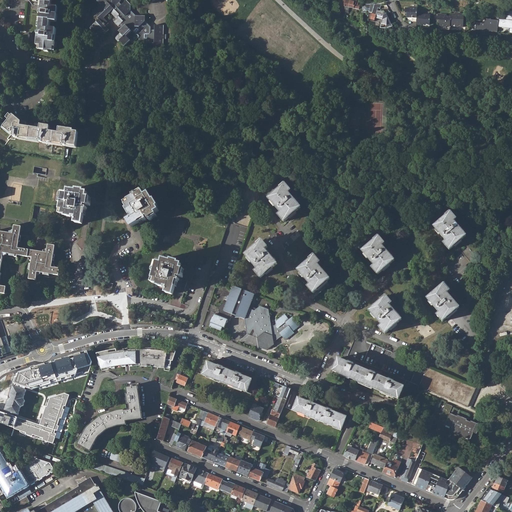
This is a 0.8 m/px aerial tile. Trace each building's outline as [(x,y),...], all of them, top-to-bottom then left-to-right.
[(44,52),(48,52),(49,51),(53,51),(53,46),(55,47),(56,43),(55,43),(56,28),(49,28),(50,22),(56,22),(57,7),(51,6),(52,0),(58,1),(58,0),(41,0),(41,11),(39,11),(39,15),(40,15),(39,33),(37,32),(35,45),(40,45),(39,49),(44,50),(44,52)] [(95,0),(97,2),(99,0),(102,3),(99,6),(98,6),(92,12),(92,16),(94,18),(95,17),(98,20),(97,21),(96,22),(89,28),(99,39),(109,30),(105,26),(108,23),(104,18),(110,13),(116,20),(113,23),(117,27),(119,26),(120,25),(122,28),(121,29),(118,32),(120,34),(115,39),(115,41),(117,43),(118,43),(119,42),(124,47),(130,42),(132,44),(136,40),(137,39),(139,41),(138,42),(136,44),(140,48),(144,48),(143,54),(157,54),(157,50),(162,50),(163,41),(165,42),(165,36),(163,36),(164,27),(154,27),(154,31),(154,33),(150,32),(150,30),(150,28),(144,23),(145,18),(135,17),(130,12),(131,6),(126,2),(121,6),(119,4),(121,2),(120,0),(95,0)] [(349,9),(358,10),(358,4),(357,4),(357,1),(354,0),(349,0),(349,5),(349,9)] [(372,12),(374,4),(361,3),(361,12),(366,13),(366,10),(369,10),(369,12),(372,12)] [(375,15),(383,17),(380,27),(384,28),(387,28),(393,26),(386,13),(385,13),(384,11),(382,11),(377,10),(378,8),(380,9),(381,4),(374,4),(372,12),(370,19),(374,20),(375,15)] [(412,20),(417,20),(417,14),(418,8),(405,7),(405,13),(407,13),(407,15),(407,17),(412,18),(412,20)] [(509,34),(511,34),(511,11),(508,10),(506,20),(500,19),(499,21),(498,27),(510,29),(509,34)] [(416,25),(422,26),(422,25),(429,25),(430,15),(417,14),(417,20),(416,25)] [(439,27),(446,27),(446,26),(450,27),(451,17),(446,17),(446,15),(437,14),(437,21),(439,21),(439,27)] [(456,28),(463,28),(464,14),(454,14),(451,14),(451,17),(450,27),(456,27),(456,28)] [(476,30),(497,32),(498,27),(499,21),(491,20),(491,19),(485,18),(485,23),(477,23),(476,30)] [(18,69),(16,79),(25,80),(27,70),(19,68),(18,69)] [(10,136),(76,147),(79,131),(22,122),(14,116),(4,128),(12,134),(10,136)] [(47,170),(35,167),(34,171),(39,172),(38,175),(46,177),(47,170)] [(279,214),(284,221),(301,208),(290,193),(292,191),(287,184),(269,198),(281,213),(279,214)] [(75,223),(83,224),(85,209),(88,209),(88,207),(86,207),(86,205),(92,206),(92,204),(91,204),(92,198),(88,197),(88,193),(85,192),(85,190),(77,189),(77,191),(69,189),(68,194),(62,193),(60,203),(63,203),(62,210),(63,211),(63,214),(66,214),(66,216),(73,217),(73,215),(76,216),(75,223)] [(127,219),(131,226),(143,219),(144,221),(146,220),(145,219),(147,218),(149,221),(151,220),(150,219),(156,216),(154,212),(158,210),(155,207),(157,206),(153,200),(152,201),(147,194),(144,196),(141,190),(132,195),(133,197),(128,200),(129,202),(125,204),(127,207),(125,208),(129,214),(130,214),(132,217),(127,219)] [(250,225),(251,210),(238,209),(236,223),(250,225)] [(444,244),(449,251),(466,237),(454,223),(457,221),(451,214),(434,227),(446,242),(444,244)] [(0,292),(4,293),(5,286),(0,285),(0,269),(3,253),(19,255),(18,257),(21,258),(21,255),(31,257),(28,278),(35,279),(36,272),(58,275),(59,268),(51,267),(54,245),(47,244),(46,252),(18,248),(22,225),(14,224),(13,232),(0,230),(0,292)] [(374,269),(379,275),(396,259),(383,246),(385,243),(379,237),(363,252),(376,266),(374,269)] [(255,271),(261,278),(278,263),(265,249),(268,246),(262,240),(246,255),(258,269),(255,271)] [(307,287),(313,293),(330,278),(318,264),(320,262),(315,255),(298,271),(310,284),(307,287)] [(167,291),(173,293),(178,280),(179,281),(180,279),(178,278),(179,276),(184,278),(185,275),(184,275),(186,269),(182,268),(183,264),(178,262),(179,261),(172,259),(172,260),(163,258),(162,261),(156,259),(153,269),(156,270),(154,277),(156,278),(155,280),(159,281),(158,284),(165,286),(165,284),(169,285),(167,291)] [(104,280),(102,290),(111,292),(114,282),(104,280)] [(437,314),(443,321),(459,306),(447,292),(449,290),(444,284),(427,298),(439,312),(437,314)] [(249,308),(254,294),(233,286),(230,296),(227,297),(226,298),(225,300),(228,301),(227,305),(225,302),(217,308),(218,316),(213,314),(212,317),(211,316),(209,322),(210,322),(209,326),(221,331),(222,327),(224,328),(228,319),(230,320),(232,314),(245,318),(244,318),(247,334),(253,336),(256,333),(258,346),(266,350),(274,344),(273,342),(282,335),(285,339),(294,332),(293,330),(299,325),(292,316),(289,319),(284,314),(275,321),(275,324),(273,325),(270,324),(268,309),(260,306),(254,310),(249,308)] [(379,327),(385,334),(401,319),(389,305),(391,303),(386,296),(369,311),(381,325),(379,327)] [(0,357),(12,353),(1,320),(0,320),(0,357)] [(258,346),(256,333),(253,336),(247,334),(239,340),(258,347),(258,346)] [(354,358),(468,406),(476,389),(476,388),(355,336),(349,350),(345,348),(341,356),(352,361),(354,358)] [(126,366),(126,365),(129,364),(130,366),(131,366),(133,366),(133,364),(141,364),(141,366),(148,367),(148,365),(155,365),(154,367),(166,368),(166,367),(171,368),(172,360),(174,359),(177,351),(176,351),(162,349),(148,347),(148,349),(129,350),(129,351),(125,352),(125,350),(110,352),(109,350),(97,353),(99,361),(98,361),(100,366),(101,365),(101,368),(102,368),(102,369),(105,369),(105,367),(108,367),(109,369),(112,368),(112,369),(116,368),(115,366),(122,365),(123,367),(126,366)] [(87,351),(19,372),(17,378),(16,377),(14,384),(15,384),(15,386),(25,389),(26,388),(32,390),(89,373),(92,363),(90,356),(88,352),(87,351)] [(334,373),(399,402),(405,389),(339,360),(334,373)] [(202,374),(246,391),(252,379),(207,361),(202,374)] [(175,382),(185,386),(188,378),(181,375),(183,370),(179,369),(175,382)] [(8,400),(4,410),(7,411),(16,414),(18,415),(21,406),(23,405),(25,401),(24,398),(27,390),(25,389),(15,386),(13,385),(10,395),(9,395),(8,400)] [(142,419),(138,386),(134,386),(134,385),(132,386),(132,387),(127,387),(128,394),(127,394),(128,404),(129,404),(130,410),(125,410),(124,409),(117,410),(101,416),(88,426),(86,429),(78,444),(90,450),(96,439),(98,436),(106,430),(117,426),(126,424),(126,421),(142,419)] [(280,396),(287,399),(291,390),(291,389),(285,386),(280,396)] [(53,444),(70,395),(65,394),(49,398),(40,425),(15,416),(6,413),(0,411),(0,423),(21,430),(20,433),(53,444)] [(279,398),(275,408),(274,410),(281,413),(287,399),(280,396),(280,397),(279,398)] [(170,397),(168,404),(173,406),(172,409),(177,411),(178,408),(180,409),(181,407),(185,409),(188,404),(170,397)] [(292,410),(341,429),(346,417),(297,397),(292,410)] [(450,431),(471,439),(474,432),(477,433),(481,424),(473,421),(473,422),(470,421),(467,420),(467,419),(457,414),(456,415),(450,413),(453,406),(445,403),(439,418),(446,420),(444,426),(451,429),(450,431)] [(264,408),(255,405),(253,404),(248,416),(259,420),(264,408)] [(181,423),(197,430),(200,424),(201,420),(205,411),(201,409),(196,422),(195,424),(190,422),(182,418),(180,423),(181,423)] [(275,427),(281,413),(274,410),(273,409),(267,423),(275,427)] [(205,411),(201,420),(204,421),(215,426),(216,425),(219,417),(205,411)] [(157,439),(166,442),(167,441),(164,440),(171,419),(164,417),(157,439)] [(225,434),(227,431),(230,422),(219,417),(216,425),(220,427),(220,428),(221,429),(220,432),(225,434)] [(172,426),(179,429),(181,423),(180,423),(171,420),(170,423),(173,424),(172,426)] [(230,422),(227,431),(232,434),(236,435),(240,426),(230,422)] [(383,427),(371,422),(368,427),(381,432),(383,427)] [(379,437),(389,441),(391,437),(386,434),(387,432),(393,435),(393,437),(396,438),(398,434),(383,427),(381,432),(379,437)] [(254,431),(251,438),(254,440),(253,444),(260,447),(265,436),(254,431)] [(172,445),(188,451),(193,440),(187,438),(188,436),(177,432),(176,434),(175,438),(172,445)] [(188,451),(195,454),(199,443),(193,440),(188,451)] [(195,454),(202,457),(206,446),(199,443),(195,454)] [(202,457),(213,462),(217,452),(218,451),(208,447),(209,444),(208,444),(206,446),(202,457)] [(294,460),(296,460),(300,451),(288,446),(285,454),(289,456),(291,451),(296,454),(294,460)] [(358,451),(351,447),(347,446),(343,455),(354,460),(358,451)] [(354,460),(363,464),(368,454),(362,452),(363,449),(359,448),(358,451),(354,460)] [(19,470),(18,470),(13,473),(0,449),(0,489),(6,500),(17,494),(21,500),(26,496),(32,493),(28,487),(19,470)] [(150,462),(165,468),(170,457),(153,451),(150,462)] [(225,467),(237,471),(241,461),(231,458),(234,452),(232,451),(230,455),(229,457),(227,463),(225,467)] [(109,459),(122,464),(125,457),(111,452),(109,459)] [(223,462),(227,463),(229,457),(225,455),(217,452),(213,462),(222,465),(223,462)] [(374,464),(384,468),(386,461),(387,460),(374,455),(371,462),(375,463),(374,464)] [(183,463),(172,458),(169,467),(170,467),(169,470),(168,469),(166,474),(173,477),(176,478),(183,463)] [(406,482),(415,461),(410,459),(408,458),(405,464),(406,464),(403,472),(402,471),(399,477),(400,479),(401,479),(400,479),(406,482)] [(21,469),(19,470),(28,487),(31,485),(34,483),(35,482),(38,480),(39,481),(42,479),(42,478),(45,476),(46,476),(49,474),(49,473),(50,473),(52,473),(53,472),(54,470),(50,464),(36,459),(35,460),(25,467),(24,466),(21,468),(21,469)] [(391,464),(386,461),(384,468),(382,472),(393,477),(400,462),(394,459),(391,464)] [(252,467),(252,465),(241,460),(241,461),(237,471),(248,476),(252,467)] [(89,468),(142,486),(145,479),(92,461),(89,468)] [(260,471),(253,468),(252,467),(248,476),(259,481),(261,476),(265,467),(266,464),(263,463),(260,471)] [(307,477),(316,481),(320,470),(316,468),(317,465),(313,463),(307,477)] [(179,479),(190,484),(191,482),(196,468),(185,464),(179,479)] [(265,467),(261,476),(266,477),(270,469),(265,467)] [(418,468),(411,484),(425,489),(433,492),(446,498),(448,498),(450,499),(452,499),(455,498),(457,498),(458,497),(459,495),(461,493),(473,478),(458,467),(451,477),(450,479),(448,479),(441,477),(418,468)] [(194,483),(194,481),(199,470),(196,468),(191,482),(194,483)] [(331,477),(340,482),(346,470),(342,468),(340,471),(335,469),(331,477)] [(209,474),(199,470),(194,481),(202,484),(200,488),(202,488),(203,487),(204,485),(204,484),(209,474)] [(209,474),(204,484),(218,489),(222,479),(209,474)] [(290,485),(286,483),(283,490),(287,492),(289,488),(296,492),(297,492),(298,493),(299,492),(300,490),(301,488),(302,488),(305,481),(303,480),(305,477),(296,474),(295,477),(294,476),(290,485)] [(495,482),(505,487),(508,480),(498,476),(495,482)] [(113,511),(100,490),(101,489),(99,485),(97,485),(96,484),(95,484),(91,477),(78,485),(79,486),(36,511),(35,510),(32,511),(75,511),(93,502),(99,511),(113,511)] [(266,483),(283,490),(286,483),(286,481),(277,477),(276,481),(268,478),(266,483)] [(327,493),(334,497),(338,490),(337,489),(340,482),(331,477),(327,485),(331,486),(327,493)] [(360,491),(364,493),(369,480),(365,478),(360,491)] [(221,488),(232,492),(235,485),(224,480),(221,488)] [(368,490),(379,495),(383,485),(371,481),(368,490)] [(505,487),(495,482),(494,482),(492,487),(503,492),(505,487)] [(231,494),(242,499),(246,489),(235,485),(232,492),(231,494)] [(242,501),(254,506),(259,494),(247,489),(242,501)] [(488,490),(483,501),(489,504),(495,506),(498,508),(501,501),(507,503),(510,498),(504,495),(491,489),(490,491),(488,490)] [(139,505),(136,506),(136,504),(134,501),(132,499),(128,498),(125,499),(122,500),(120,503),(119,506),(119,510),(120,511),(137,511),(143,510),(143,511),(144,511),(159,511),(158,511),(161,502),(135,493),(136,498),(139,505)] [(388,505),(400,510),(405,498),(393,493),(388,505)] [(272,500),(259,494),(254,506),(267,511),(272,500)] [(17,502),(21,508),(23,507),(22,506),(29,501),(26,496),(21,500),(17,502)] [(281,511),(284,505),(272,500),(267,511),(269,511),(281,511)] [(488,511),(489,511),(491,511),(495,511),(498,508),(495,506),(489,504),(483,501),(481,500),(476,511),(488,511)] [(200,504),(196,503),(195,506),(193,511),(195,511),(209,511),(199,507),(200,504)]
